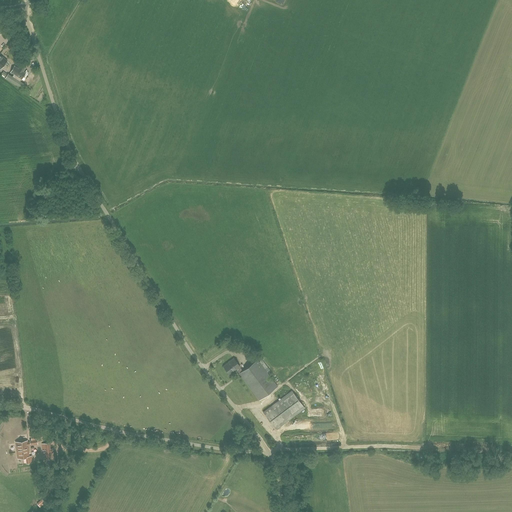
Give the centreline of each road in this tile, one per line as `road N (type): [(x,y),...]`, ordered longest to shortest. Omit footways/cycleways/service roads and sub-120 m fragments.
road 1 (unclassified): [(270,451),(196,361),(68,144),(22,5)]
road 2 (unclassified): [(0,405),(141,438),(270,451)]
